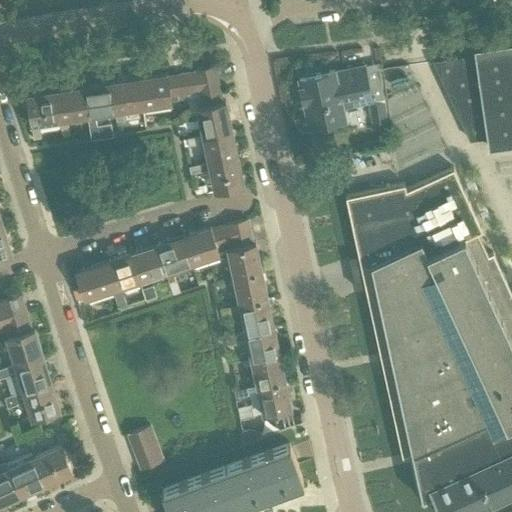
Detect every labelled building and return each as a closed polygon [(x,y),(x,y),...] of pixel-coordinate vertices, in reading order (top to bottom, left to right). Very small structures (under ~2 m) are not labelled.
[(511,40),(474,46),(475,54),(434,61),(470,139),(487,137),(488,146),(511,142),(511,293),(493,252),(488,254),(478,232),(482,230),(454,167),(406,189),(405,183),(346,196),(359,255),(349,257),(356,286),(365,284),(402,455),(412,451),(422,497),(432,492),(441,511),(463,511),(511,489),(511,40)] [(196,72),(193,73),(194,83),(217,78),(214,66),(196,70),(196,72)] [(343,106),(371,100),(364,66),(335,72),(335,71),(299,78),(309,126),(345,118),(343,106)] [(167,73),(138,78),(142,106),(171,101),(178,100),(178,99),(183,98),(179,75),(167,76),(167,73)] [(193,73),(179,75),(183,98),(189,97),(189,98),(197,97),(196,95),(194,83),(193,73)] [(138,78),(110,82),(114,110),(116,120),(124,119),(122,109),(142,106),(138,78)] [(217,78),(194,83),(196,95),(219,90),(217,78)] [(110,82),(83,86),(87,115),(88,125),(90,139),(112,135),(110,123),(96,125),(96,124),(95,113),(114,110),(110,82)] [(83,86),(55,91),(59,119),(60,129),(61,134),(69,132),(68,128),(67,118),(87,115),(83,86)] [(219,90),(196,95),(197,97),(199,106),(197,107),(202,129),(203,134),(231,129),(226,101),(222,101),(219,90)] [(55,91),(27,95),(27,98),(29,108),(32,129),(33,139),(41,137),(39,122),(59,119),(55,91)] [(383,102),(370,104),(373,127),(386,125),(383,102)] [(203,134),(187,138),(188,146),(205,143),(209,162),(237,156),(231,129),(203,134)] [(209,162),(189,166),(190,174),(210,170),(215,190),(243,184),(237,156),(209,162)] [(247,219),(226,224),(228,236),(250,231),(247,219)] [(231,247),(228,236),(226,224),(223,224),(212,228),(219,251),(228,248),(231,247)] [(0,255),(11,252),(3,225),(0,226),(0,255)] [(219,251),(212,228),(211,226),(183,235),(191,262),(220,252),(219,251)] [(250,231),(228,236),(231,247),(252,243),(250,231)] [(183,235),(156,244),(165,271),(169,284),(177,282),(175,274),(193,268),(191,262),(183,235)] [(231,247),(228,248),(234,276),(261,270),(255,242),(252,243),(231,247)] [(138,279),(165,271),(156,244),(129,253),(138,279)] [(120,285),(138,279),(129,253),(103,261),(111,288),(118,308),(127,305),(120,285)] [(84,297),(111,288),(103,261),(76,270),(84,297)] [(261,270),(234,276),(240,304),(267,298),(261,270)] [(16,363),(42,355),(33,327),(31,328),(20,294),(0,301),(0,310),(5,327),(8,335),(6,335),(16,363)] [(220,308),(219,308),(222,318),(230,317),(232,313),(241,311),(246,331),(273,325),(267,298),(240,304),(229,306),(220,308)] [(246,331),(225,335),(228,345),(238,342),(238,340),(246,338),(247,338),(251,358),(279,352),(273,325),(246,331)] [(279,352),(251,358),(253,366),(257,385),(257,386),(285,380),(279,352)] [(24,390),(50,381),(42,355),(16,363),(0,368),(0,378),(11,375),(10,374),(18,371),(24,390)] [(291,408),(285,380),(257,386),(257,385),(237,389),(239,399),(243,398),(248,395),(259,393),(263,414),(291,408)] [(24,390),(4,396),(8,407),(17,405),(16,403),(28,400),(33,418),(59,409),(50,381),(24,390)] [(132,445),(155,436),(151,425),(128,433),(132,445)] [(34,456),(46,482),(72,470),(60,444),(68,440),(63,432),(56,435),(60,444),(34,456)] [(136,456),(159,448),(155,436),(132,445),(136,456)] [(239,504),(303,480),(289,442),(225,466),(239,504)] [(140,467),(163,459),(159,448),(136,456),(140,467)] [(20,494),(46,482),(34,456),(8,467),(20,494)] [(0,502),(20,494),(8,467),(5,460),(0,462),(0,502)] [(169,511),(216,511),(239,504),(225,466),(161,489),(169,511)]
